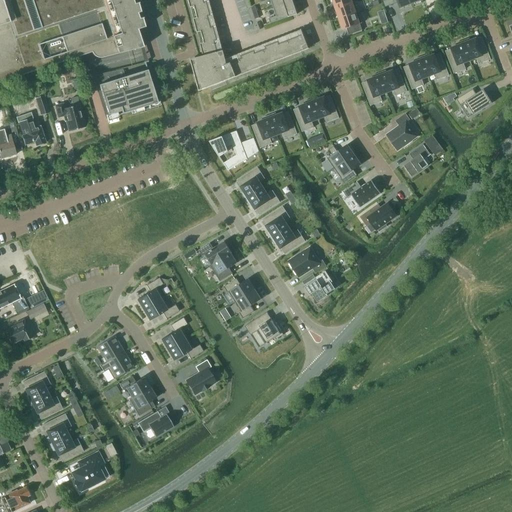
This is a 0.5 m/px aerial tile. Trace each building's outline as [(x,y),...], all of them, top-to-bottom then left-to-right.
[(0,0),(0,81),(31,72),(74,58),(78,56),(92,52),(94,55),(98,57),(102,57),(143,47),(143,45),(137,29),(142,27),(144,26),(144,24),(136,0),(0,0)] [(281,53),(284,58),(302,51),(300,46),(307,43),(303,34),(279,44),(279,41),(260,48),(261,51),(255,53),(254,50),(236,58),(237,60),(222,66),(216,46),(219,45),(214,26),(211,27),(210,21),(212,20),(207,1),(204,2),(203,0),(188,0),(190,7),(196,6),(199,17),(193,18),(197,32),(202,31),(205,42),(200,43),(203,56),(195,58),(203,89),(249,72),(247,66),(257,62),(259,67),(273,62),(271,57),(281,53)] [(292,0),(273,7),(276,16),(269,19),(270,23),(298,14),(292,0)] [(355,1),(335,8),(339,19),(358,12),(355,1)] [(384,9),(378,11),(382,23),(388,21),(384,9)] [(362,23),(358,12),(339,19),(343,30),(347,28),(349,35),(362,30),(360,24),(362,23)] [(469,39),(463,42),(470,60),(477,57),(479,64),(490,59),(490,60),(491,60),(486,46),(480,49),(476,39),(471,41),(469,39)] [(463,62),(470,60),(463,42),(456,44),(456,46),(451,48),(455,58),(449,61),(454,73),(466,69),(463,62)] [(428,55),(421,58),(428,76),(435,73),(437,80),(449,75),(444,62),(438,65),(434,55),(429,57),(428,55)] [(428,76),(421,58),(414,60),(414,62),(410,64),(414,74),(407,77),(412,89),(424,85),(422,78),(428,76)] [(105,83),(99,85),(108,115),(117,112),(118,115),(134,110),(157,102),(153,90),(154,90),(147,69),(146,69),(146,70),(119,78),(105,83)] [(116,70),(102,74),(105,83),(119,78),(116,70)] [(386,71),(379,74),(386,92),(393,89),(396,96),(407,91),(402,78),(396,81),(392,71),(387,73),(386,71)] [(386,92),(379,74),(373,76),(373,78),(368,80),(372,90),(366,93),(371,106),(371,105),(382,101),(380,95),(386,92)] [(473,88),(455,96),(465,116),(490,104),(484,93),(480,95),(479,92),(475,93),(473,88)] [(35,98),(40,115),(49,112),(44,95),(35,98)] [(68,131),(85,127),(83,119),(79,104),(77,96),(71,98),(73,105),(65,108),(64,103),(55,105),(57,117),(63,116),(65,121),(66,121),(68,131)] [(311,100),(318,118),(325,116),(327,122),(338,118),(339,118),(334,105),(328,107),(324,97),(319,99),(318,97),(311,100)] [(318,118),(311,100),(304,103),(304,105),(300,107),(304,117),(297,119),(302,132),(314,127),(312,121),(318,118)] [(406,113),(409,118),(419,112),(417,107),(406,113)] [(36,145),(45,142),(40,125),(35,127),(32,117),(33,117),(31,112),(16,117),(18,122),(19,122),(23,135),(22,135),(25,144),(35,141),(36,145)] [(276,114),(269,116),(276,134),(283,132),(285,138),(297,134),(292,121),(286,123),(282,113),(277,115),(276,114)] [(387,135),(397,149),(404,144),(405,146),(412,141),(411,140),(416,136),(406,122),(410,119),(406,113),(395,121),(399,126),(387,135)] [(270,137),(276,134),(269,116),(263,119),(263,121),(258,123),(262,133),(255,135),(261,148),(272,143),(270,137)] [(14,148),(13,142),(19,140),(15,126),(4,129),(6,138),(0,139),(0,156),(0,158),(16,154),(14,148)] [(216,150),(219,156),(227,151),(225,146),(232,144),(236,154),(223,163),(228,170),(247,158),(237,131),(210,141),(216,150)] [(253,137),(247,139),(253,153),(258,150),(253,137)] [(327,158),(334,168),(354,154),(347,144),(337,151),(334,146),(329,150),(332,155),(327,158)] [(403,166),(411,177),(428,165),(424,160),(430,155),(422,144),(410,153),(414,158),(403,166)] [(334,168),(345,183),(357,175),(353,169),(361,164),(354,154),(334,168)] [(243,193),(247,199),(263,188),(259,182),(265,178),(258,167),(259,166),(246,174),(250,181),(241,187),(244,191),(243,193)] [(357,182),(343,192),(348,198),(352,195),(360,207),(361,207),(360,206),(380,193),(381,193),(371,180),(361,187),(357,182)] [(263,188),(247,199),(250,205),(253,204),(255,208),(264,203),(269,209),(282,201),(282,200),(280,201),(273,190),(267,194),(263,188)] [(290,191),(285,194),(289,199),(294,196),(290,191)] [(294,196),(289,199),(292,204),(297,201),(294,196)] [(386,226),(385,224),(396,216),(387,203),(377,210),(375,207),(360,217),(366,226),(371,223),(376,230),(377,229),(379,231),(386,226)] [(268,232),(272,238),(288,227),(285,221),(290,218),(283,206),(285,205),(284,205),(271,213),(276,220),(266,226),(269,230),(268,232)] [(288,227),(272,238),(276,244),(278,244),(281,248),(290,242),(294,248),(307,240),(307,239),(305,241),(298,229),(292,233),(288,227)] [(317,229),(312,233),(315,238),(320,234),(317,229)] [(210,265),(231,253),(231,252),(224,241),(214,248),(210,243),(199,250),(203,256),(205,255),(211,264),(210,265)] [(289,263),(299,278),(312,269),(315,274),(326,267),(322,261),(319,263),(310,250),(304,253),(304,252),(296,257),(297,258),(289,263)] [(237,263),(231,253),(210,265),(220,281),(233,273),(229,268),(237,263)] [(318,278),(304,287),(308,294),(310,293),(316,303),(326,296),(325,295),(334,290),(330,284),(331,283),(324,272),(317,277),(318,278)] [(150,292),(137,299),(143,310),(164,297),(158,287),(163,284),(159,277),(146,285),(150,292)] [(228,291),(235,301),(253,290),(246,280),(237,285),(234,279),(222,287),(225,293),(228,291)] [(9,295),(19,290),(17,285),(8,289),(8,288),(0,291),(0,307),(12,302),(11,302),(12,301),(9,295)] [(253,290),(235,301),(242,312),(239,314),(242,319),(254,311),(251,306),(259,300),(253,290)] [(164,297),(143,310),(149,320),(162,312),(166,319),(179,311),(175,304),(170,307),(164,297)] [(31,300),(19,305),(22,312),(34,307),(31,300)] [(43,303),(26,311),(30,319),(46,311),(43,303)] [(275,337),(276,339),(284,334),(276,322),(274,323),(267,312),(245,326),(252,337),(259,333),(265,344),(275,337)] [(174,332),(161,339),(167,350),(188,337),(182,327),(187,324),(183,317),(170,325),(174,332)] [(13,343),(23,338),(24,341),(32,337),(23,319),(13,324),(14,325),(6,329),(13,343)] [(114,336),(97,346),(106,362),(124,352),(114,336)] [(188,337),(167,350),(173,360),(186,352),(190,359),(203,351),(199,344),(194,347),(188,337)] [(106,362),(100,366),(103,372),(108,370),(113,379),(133,367),(124,352),(106,362)] [(210,366),(206,360),(196,367),(199,372),(186,380),(194,394),(201,391),(209,386),(209,385),(215,382),(207,368),(210,366)] [(46,371),(46,370),(32,377),(35,384),(25,389),(28,394),(26,395),(29,402),(47,393),(44,387),(50,384),(44,372),(46,371)] [(126,388),(132,397),(150,387),(143,377),(135,382),(132,376),(119,384),(123,390),(126,388)] [(156,398),(150,387),(128,399),(138,416),(151,408),(148,402),(156,398)] [(47,393),(29,402),(33,408),(35,408),(37,412),(47,408),(50,415),(64,408),(64,407),(62,408),(56,396),(50,399),(47,393)] [(77,403),(72,406),(75,412),(80,409),(77,403)] [(157,411),(137,423),(143,432),(150,428),(155,438),(173,427),(165,414),(160,417),(157,411)] [(56,426),(46,431),(48,436),(47,437),(50,444),(68,435),(65,429),(71,426),(65,414),(67,413),(66,412),(52,419),(56,426)] [(0,461),(0,453),(10,449),(0,428),(0,466),(2,466),(0,461)] [(68,435),(50,444),(53,450),(56,450),(58,455),(67,450),(71,457),(85,450),(83,450),(77,438),(71,441),(68,435)] [(69,483),(74,492),(76,491),(76,492),(84,488),(85,489),(92,486),(92,484),(99,480),(94,468),(100,465),(94,453),(78,461),(81,467),(67,474),(71,482),(69,483)] [(14,510),(29,502),(26,496),(29,495),(25,486),(17,490),(16,489),(6,494),(7,496),(2,498),(8,511),(14,509),(14,510)]
